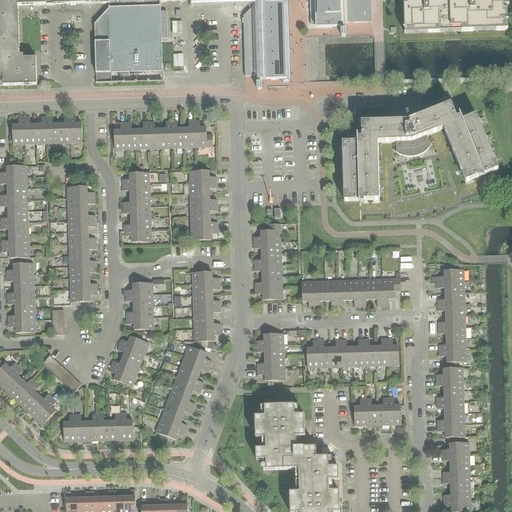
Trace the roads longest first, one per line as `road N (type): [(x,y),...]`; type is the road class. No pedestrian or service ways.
road 1 (residential): [(418,442),(418,318),(242,323)]
road 2 (residential): [(0,346),(107,343),(113,273)]
road 3 (residential): [(113,273),(110,184),(89,146),(88,104)]
road 4 (unclassified): [(191,476),(242,323)]
road 5 (unclassified): [(240,261),(233,104)]
road 6 (unclassified): [(88,104),(233,104)]
road 7 (residential): [(240,261),(174,261),(151,272),(113,273)]
road 8 (tertiary): [(191,476),(68,469)]
